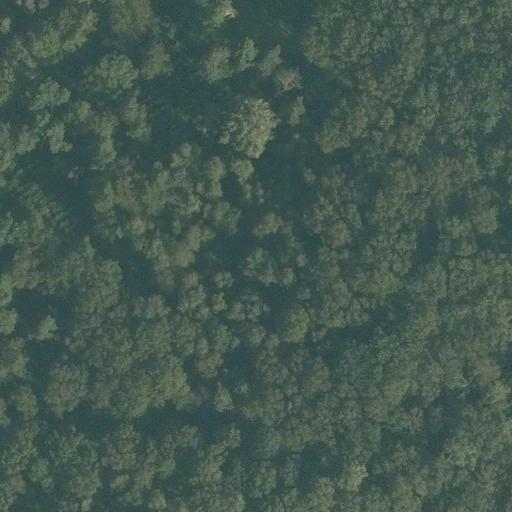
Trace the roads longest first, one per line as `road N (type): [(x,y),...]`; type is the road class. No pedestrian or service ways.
road 1 (track): [(511,203),(362,75),(295,0)]
road 2 (track): [(162,0),(0,107)]
